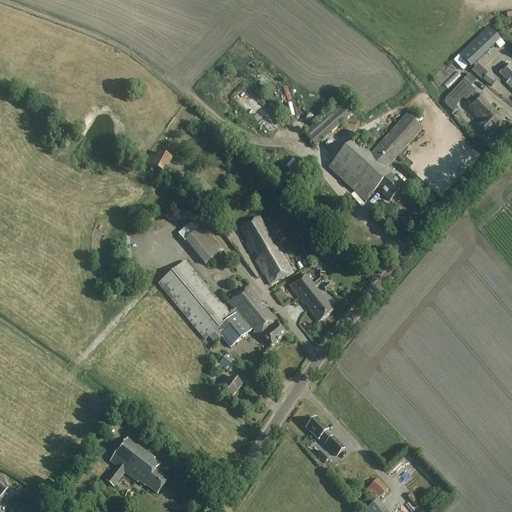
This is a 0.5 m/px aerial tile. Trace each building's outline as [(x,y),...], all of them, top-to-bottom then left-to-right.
[(463,25),(453,33),(456,37),(466,29),(463,25)] [(500,49),(504,45),(488,28),(453,61),(463,72),(468,67),(470,69),(496,45),(500,49)] [(442,58),(436,62),(444,73),(449,70),(442,58)] [(481,81),(482,81),(487,74),(477,66),(476,65),(471,72),(481,81)] [(506,70),(500,75),(509,83),(507,85),(511,90),(511,66),(510,65),(510,66),(506,70)] [(438,72),(424,84),(428,90),(442,77),(438,72)] [(496,81),(487,74),(482,81),(491,88),(496,81)] [(454,108),(462,99),(465,102),(470,97),(475,102),(468,110),(482,124),(479,127),(489,136),(503,121),(489,107),(492,105),(482,95),(479,98),(474,93),(475,92),(470,88),(470,87),(463,80),(453,91),(454,91),(446,99),(444,100),(444,105),(452,113),(456,109),(454,108)] [(303,134),(316,148),(355,112),(343,99),(303,134)] [(423,121),(415,114),(410,118),(407,115),(371,155),(355,140),(328,169),(366,202),(377,190),(391,202),(404,187),(390,175),(391,174),(387,170),(423,129),(419,126),(423,121)] [(150,167),(164,175),(169,166),(155,159),(150,167)] [(245,242),(252,255),(254,254),(257,260),(256,261),(271,287),(293,274),(269,234),(268,235),(259,220),(241,231),(247,241),(245,242)] [(203,227),(197,232),(191,225),(178,235),(185,243),(185,242),(204,266),(207,264),(223,251),(209,234),(203,227)] [(167,245),(173,240),(192,263),(198,259),(171,227),(160,236),(167,245)] [(286,241),(281,233),(275,236),(280,244),(286,241)] [(332,242),(340,249),(344,244),(336,237),(332,242)] [(307,246),(325,259),(331,251),(314,238),(307,246)] [(219,266),(225,263),(222,256),(216,259),(219,266)] [(157,285),(192,326),(205,342),(209,338),(214,344),(221,339),(230,350),(253,331),(255,334),(254,335),(258,340),(261,337),(272,349),(288,335),(267,310),(264,312),(261,307),(263,305),(249,288),(229,304),(235,311),(230,315),(205,286),(186,262),(157,285)] [(333,311),(305,275),(296,283),(295,282),(289,287),(304,306),(305,305),(309,310),(308,310),(319,323),(333,311)] [(325,292),(331,288),(328,283),(322,288),(325,292)] [(218,365),(221,367),(228,373),(236,363),(226,356),(218,365)] [(210,376),(215,372),(207,363),(202,368),(210,376)] [(232,398),(242,386),(232,378),(228,383),(224,380),(218,387),(232,398)] [(320,439),(325,445),(324,446),(337,458),(345,450),(333,438),(332,439),(326,433),(328,431),(327,430),(327,429),(325,426),(323,427),(316,419),(312,423),(310,423),(306,427),(307,428),(306,429),(318,441),(320,439)] [(145,439),(151,431),(142,424),(136,432),(145,439)] [(299,434),(298,424),(288,425),(288,435),(294,434),(295,445),(309,444),(309,434),(299,434)] [(157,495),(167,481),(156,472),(160,466),(153,461),(155,460),(128,439),(110,463),(116,468),(105,482),(113,488),(124,473),(143,488),(145,486),(157,495)] [(310,449),(302,455),(311,468),(319,462),(310,449)] [(324,464),(331,456),(325,451),(318,459),(324,464)] [(366,490),(377,501),(388,490),(377,479),(366,490)] [(0,511),(3,511),(8,507),(4,504),(11,494),(7,490),(0,484),(0,511)] [(133,493),(129,491),(124,498),(128,500),(133,493)]
